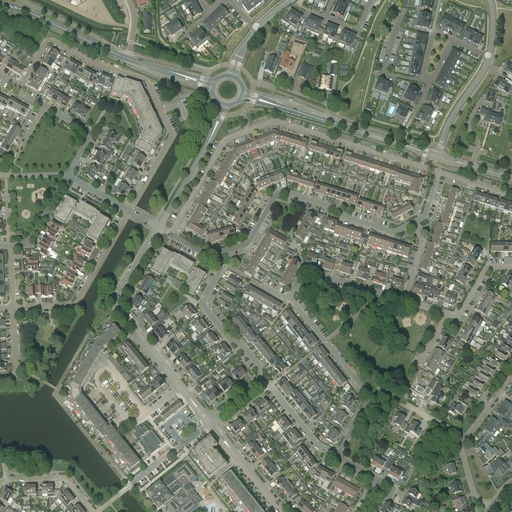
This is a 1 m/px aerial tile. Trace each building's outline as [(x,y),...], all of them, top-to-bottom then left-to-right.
[(188,9),(196,5),(193,0),(183,5),(186,11),(188,10),(188,9)] [(262,0),(250,0),(242,7),(248,14),(264,2),(262,0)] [(336,8),(347,13),(345,12),(348,7),(350,8),(351,4),(345,2),(344,5),(338,2),(336,8)] [(433,4),(420,2),(418,7),(416,7),(415,10),(418,11),(424,12),(425,9),(432,11),(433,4)] [(196,5),(188,9),(188,10),(190,14),(199,10),(196,5)] [(216,11),(224,19),(223,20),(225,22),(227,20),(225,18),(228,14),(221,7),(216,11)] [(347,13),(336,8),(333,13),(339,16),(337,19),(343,22),(347,13)] [(199,10),(190,14),(189,15),(191,20),(201,14),(199,10)] [(224,19),(216,11),(212,16),(219,23),(223,20),(224,19)] [(289,25),(296,14),(291,11),(289,13),(287,12),(281,20),(289,25)] [(424,12),(418,11),(417,16),(419,17),(419,20),(417,20),(429,23),(430,23),(429,23),(431,17),(423,15),(424,12)] [(296,14),(289,25),(297,30),(301,25),(298,23),(302,18),(296,14)] [(219,23),(212,16),(207,20),(215,28),(214,29),(216,31),(218,29),(216,27),(219,23)] [(449,19),(444,16),(439,25),(444,28),(449,19)] [(151,24),(152,24),(151,17),(149,17),(143,17),(143,24),(143,32),(151,32),(151,24)] [(171,24),(177,33),(182,30),(179,24),(181,23),(178,17),(175,19),(176,21),(171,24)] [(311,32),(316,20),(310,17),(307,23),(304,22),(302,28),(311,32)] [(454,22),(449,19),(444,28),(450,31),(454,22)] [(215,28),(207,20),(202,24),(210,32),(214,29),(215,28)] [(319,36),(322,29),(319,28),(321,22),(316,20),(311,32),(319,36)] [(429,23),(417,20),(415,26),(414,26),(414,29),(420,31),(421,28),(428,29),(429,23)] [(177,33),(171,24),(170,22),(162,28),(167,36),(170,34),(172,37),(177,33)] [(459,24),(454,22),(450,31),(455,33),(459,24)] [(464,27),(459,24),(455,33),(460,36),(464,27)] [(328,39),(333,27),(327,25),(325,31),(322,29),(319,36),(323,37),(323,35),(328,37),(327,39),(328,39)] [(337,43),(339,37),(335,35),(338,29),(333,27),(328,39),(337,43)] [(463,38),(468,41),(473,31),(468,29),(463,38)] [(195,35),(203,45),(207,41),(209,43),(212,41),(206,34),(203,36),(199,31),(195,35)] [(346,46),(350,34),(344,31),(341,37),(339,37),(337,43),(346,46)] [(468,41),(473,44),(478,34),(477,33),(473,31),(468,41)] [(350,34),(346,46),(354,50),(358,41),(354,39),(355,36),(350,34)] [(473,44),(478,46),(483,37),(479,34),(478,34),(473,44)] [(203,45),(195,35),(190,39),(192,41),(189,43),(193,48),(196,46),(198,49),(203,45)] [(295,38),(294,43),(305,47),(307,41),(295,38)] [(282,53),(283,53),(286,45),(280,43),(277,51),(278,51),(275,59),(269,56),(266,63),(267,63),(264,71),(272,74),(275,67),(276,67),(282,53)] [(48,55),(56,59),(59,54),(51,50),(48,55)] [(450,55),(458,59),(461,54),(453,50),(450,55)] [(0,64),(1,65),(2,64),(4,65),(9,58),(6,56),(7,55),(2,52),(0,55),(0,64)] [(291,71),(295,63),(288,60),(290,54),(285,52),(279,66),(291,71)] [(46,59),(53,64),(56,59),(48,55),(46,59)] [(447,60),(456,64),(458,59),(450,55),(447,60)] [(7,67),(6,68),(11,71),(15,63),(16,62),(9,58),(4,65),(7,67)] [(47,67),(46,69),(53,73),(54,70),(53,70),(56,65),(53,64),(46,59),(43,64),(47,67)] [(445,65),(453,69),(456,64),(447,60),(445,65)] [(63,68),(66,70),(65,71),(70,73),(76,64),(71,61),(69,65),(66,63),(63,68)] [(15,63),(11,71),(16,74),(20,66),(15,63)] [(76,75),(78,77),(81,71),(79,70),(81,67),(76,64),(70,73),(75,76),(76,75)] [(312,68),(303,64),(300,71),(303,73),(301,78),(308,81),(312,68)] [(442,70),(451,74),(453,69),(445,65),(442,70)] [(25,69),(20,66),(16,74),(20,77),(25,69)] [(45,71),(41,69),(38,73),(45,78),(48,73),(51,75),(53,73),(46,69),(45,71)] [(78,77),(76,79),(79,81),(80,79),(85,82),(90,72),(85,69),(84,73),(81,71),(78,77)] [(440,75),(448,79),(451,74),(442,70),(440,75)] [(93,85),(96,80),(93,78),(95,75),(90,72),(85,82),(90,84),(93,85)] [(35,78),(43,82),(45,78),(38,73),(35,78)] [(95,84),(98,85),(103,87),(107,76),(101,75),(100,78),(97,78),(95,83),(95,84)] [(437,80),(445,84),(448,79),(440,75),(437,80)] [(112,88),(113,83),(111,82),(112,78),(107,76),(103,87),(108,89),(109,88),(112,88)] [(330,90),(332,78),(320,76),(318,88),(330,90)] [(32,83),(40,87),(42,88),(44,83),(43,83),(43,82),(35,78),(32,83)] [(149,155),(162,132),(141,86),(135,84),(117,78),(112,93),(129,99),(144,132),(135,147),(149,155)] [(511,89),(511,83),(506,79),(504,83),(499,79),(495,86),(507,93),(510,88),(511,89)] [(385,82),(379,80),(377,83),(374,82),(372,88),(375,89),(374,93),(380,95),(385,82)] [(435,85),(443,89),(445,84),(437,80),(435,85)] [(136,81),(135,84),(141,86),(143,90),(144,89),(146,89),(144,83),(136,81)] [(388,101),(391,92),(388,91),(390,84),(385,82),(380,95),(385,97),(385,100),(388,101)] [(40,87),(32,83),(30,88),(37,92),(40,87)] [(404,92),(416,98),(419,92),(413,89),(414,86),(409,83),(404,92)] [(58,90),(53,87),(51,90),(47,98),(52,100),(56,93),(58,90)] [(430,96),(441,102),(444,97),(445,97),(447,94),(441,91),(439,94),(433,91),(430,96)] [(493,103),(496,93),(489,91),(486,101),(493,103)] [(407,100),(413,104),(416,98),(404,92),(400,100),(405,103),(407,100)] [(56,103),(61,95),(56,93),(52,100),(56,103)] [(61,95),(56,103),(61,106),(65,98),(61,95)] [(432,108),(438,111),(439,108),(437,107),(439,102),(441,102),(430,96),(427,102),(433,105),(432,108)] [(71,105),(74,100),(72,99),(71,98),(70,101),(65,98),(61,106),(66,108),(68,104),(71,105)] [(9,101),(4,99),(0,106),(5,108),(6,106),(9,101)] [(9,101),(6,106),(11,109),(15,102),(10,99),(9,101)] [(81,104),(77,101),(74,100),(71,105),(74,107),(71,111),(76,114),(80,106),(81,104)] [(15,111),(19,104),(15,102),(11,109),(15,111)] [(14,112),(16,113),(16,112),(20,114),(24,107),(19,104),(15,111),(14,112)] [(408,108),(400,104),(398,108),(399,108),(395,115),(405,120),(409,113),(406,112),(408,108)] [(81,105),(80,106),(76,114),(81,117),(85,109),(85,108),(85,106),(82,105),(81,105)] [(28,109),(24,107),(20,114),(24,116),(28,109)] [(421,113),(434,120),(434,119),(431,118),(434,113),(436,114),(438,111),(432,108),(431,111),(424,108),(421,113)] [(500,125),(503,118),(491,114),(490,113),(490,110),(482,108),(480,114),(486,116),(485,121),(489,122),(500,125)] [(85,109),(81,117),(85,120),(90,112),(85,109)] [(423,125),(431,129),(433,126),(431,125),(434,120),(421,113),(418,119),(425,122),(423,125)] [(10,131),(17,135),(20,130),(13,126),(10,131)] [(17,135),(10,131),(8,135),(15,139),(17,135)] [(117,134),(116,136),(109,132),(106,137),(115,142),(118,144),(122,136),(117,134)] [(234,147),(230,154),(236,158),(238,160),(241,155),(261,148),(261,149),(264,148),(264,146),(274,142),(279,144),(279,141),(281,134),(274,132),(234,147)] [(15,139),(8,135),(5,140),(12,144),(15,139)] [(103,142),(112,147),(115,148),(116,147),(113,144),(115,142),(106,137),(103,142)] [(12,144),(5,140),(3,144),(10,148),(12,144)] [(0,142),(0,155),(4,156),(6,152),(7,153),(10,148),(3,144),(0,142)] [(112,157),(114,154),(112,153),(113,152),(110,149),(112,147),(103,142),(101,147),(107,150),(106,153),(111,156),(112,157)] [(95,156),(107,163),(111,156),(106,153),(105,155),(98,151),(95,156)] [(145,159),(142,157),(144,154),(138,151),(137,154),(136,153),(133,158),(143,164),(145,159)] [(229,154),(226,158),(233,163),(236,158),(230,154),(229,154)] [(92,161),(99,165),(98,167),(103,170),(107,163),(95,156),(92,161)] [(130,166),(135,169),(137,167),(140,168),(143,164),(133,158),(130,163),(131,164),(130,166)] [(226,158),(223,163),(231,167),(233,163),(226,158)] [(228,172),(231,167),(223,163),(221,168),(228,172)] [(87,170),(95,175),(97,173),(100,174),(103,170),(98,167),(97,170),(90,166),(87,170)] [(125,173),(134,178),(137,173),(134,171),(135,169),(130,166),(129,168),(128,168),(125,173)] [(221,168),(218,172),(225,177),(228,172),(221,168)] [(93,180),(96,182),(97,180),(94,178),(95,175),(87,170),(84,175),(93,180)] [(218,172),(215,177),(223,181),(225,177),(218,172)] [(281,172),(276,174),(279,182),(284,180),(281,172)] [(397,172),(396,177),(395,177),(394,181),(411,186),(409,193),(419,196),(424,180),(397,172)] [(122,181),(127,184),(128,181),(132,183),(134,178),(125,173),(122,178),(123,178),(122,181)] [(276,174),(271,176),(274,184),(279,182),(276,174)] [(271,176),(266,178),(269,186),(274,184),(271,176)] [(215,177),(212,182),(218,185),(217,185),(220,186),(223,181),(215,177)] [(266,178),(261,180),(264,188),(269,186),(266,178)] [(259,190),(264,188),(261,180),(256,182),(259,190)] [(117,187),(126,193),(129,188),(125,186),(127,184),(122,181),(120,183),(119,183),(117,187)] [(210,181),(207,185),(215,189),(217,185),(218,185),(212,182),(210,181)] [(207,185),(205,190),(212,194),(215,189),(207,185)] [(120,198),(121,196),(123,198),(126,193),(117,187),(114,186),(110,192),(120,198)] [(247,193),(254,197),(257,192),(250,188),(247,193)] [(205,190),(202,195),(209,199),(212,194),(205,190)] [(254,197),(247,193),(244,198),(252,202),(254,197)] [(479,203),(481,195),(476,193),(473,201),(479,203)] [(202,195),(199,200),(207,204),(209,199),(202,195)] [(484,205),(487,197),(481,195),(479,203),(484,205)] [(65,224),(77,203),(67,197),(55,218),(65,224)] [(490,207),(492,198),(487,197),(484,205),(490,207)] [(252,202),(244,198),(241,203),(249,207),(252,202)] [(492,198),(490,207),(495,208),(498,200),(492,198)] [(197,204),(199,206),(204,209),(204,208),(207,204),(199,200),(197,204)] [(236,206),(239,207),(241,209),(248,213),(249,213),(246,211),(249,207),(241,203),(239,201),(236,206)] [(503,211),(506,203),(500,201),(498,209),(503,211)] [(409,202),(404,204),(408,212),(413,209),(409,202)] [(98,243),(110,221),(100,216),(102,213),(97,211),(97,212),(81,203),(75,213),(91,222),(93,218),(97,220),(88,237),(98,243)] [(399,207),(403,214),(408,212),(404,204),(399,207)] [(208,210),(204,208),(204,209),(199,206),(185,230),(200,238),(205,229),(199,226),(208,210)] [(394,209),(398,217),(403,214),(399,207),(394,209)] [(241,209),(238,213),(246,217),(248,213),(241,209)] [(398,217),(394,209),(389,212),(393,220),(398,217)] [(246,217),(238,213),(236,218),(243,222),(246,217)] [(314,223),(317,224),(320,220),(317,218),(309,213),(306,218),(314,223)] [(243,222),(236,218),(233,223),(240,227),(243,222)] [(303,223),(312,228),(314,223),(306,218),(303,223)] [(330,230),(332,220),(327,219),(324,228),(330,230)] [(334,232),(335,232),(337,225),(338,222),(332,220),(330,230),(335,231),(334,232)] [(82,236),(86,229),(72,221),(68,228),(82,236)] [(49,228),(58,233),(60,230),(62,231),(64,227),(57,223),(55,225),(52,223),(49,228)] [(300,227),(309,232),(312,228),(303,223),(300,227)] [(335,232),(334,232),(334,234),(339,236),(342,226),(337,225),(335,232)] [(344,237),(347,228),(342,226),(339,236),(344,237)] [(298,232),(306,237),(309,232),(300,227),(298,232)] [(48,238),(55,242),(58,238),(56,237),(58,233),(49,228),(46,234),(50,235),(48,238)] [(347,228),(344,237),(349,239),(352,230),(347,228)] [(255,254),(263,258),(264,259),(273,243),(283,249),(285,246),(288,241),(269,230),(255,254)] [(355,241),(358,231),(352,230),(349,239),(355,241)] [(362,235),(363,233),(358,231),(355,241),(360,242),(359,244),(363,245),(365,236),(362,235)] [(298,240),(300,240),(303,242),(306,237),(298,232),(295,237),(294,239),(297,245),(300,244),(298,240)] [(369,235),(368,237),(365,236),(363,245),(366,246),(366,244),(372,246),(374,236),(369,235)] [(377,247),(380,238),(374,236),(372,246),(377,247)] [(41,244),(49,249),(51,245),(53,246),(55,242),(48,238),(47,240),(44,238),(41,244)] [(382,249),(385,240),(380,238),(377,247),(382,249)] [(83,248),(92,253),(95,248),(91,246),(93,243),(86,239),(83,243),(85,244),(83,248)] [(387,251),(390,241),(385,240),(382,249),(387,251)] [(390,241),(387,251),(392,252),(395,243),(390,241)] [(397,254),(400,244),(395,243),(392,252),(397,254)] [(49,249),(41,244),(38,249),(41,251),(39,253),(47,257),(49,253),(47,252),(49,249)] [(400,244),(397,254),(402,256),(405,246),(400,244)] [(411,248),(405,246),(402,256),(408,257),(411,248)] [(77,254),(84,258),(86,256),(89,258),(92,253),(83,248),(81,251),(79,250),(77,254)] [(472,253),(479,257),(482,252),(474,248),(472,253)] [(189,275),(193,267),(194,265),(179,256),(179,255),(175,253),(173,255),(164,250),(152,271),(161,277),(171,260),(175,262),(173,266),(189,275)] [(274,263),(280,251),(278,250),(271,261),(274,263)] [(309,252),(308,254),(306,264),(306,263),(311,264),(314,253),(314,254),(309,252)] [(321,260),(323,254),(320,253),(319,255),(314,253),(311,264),(310,265),(311,265),(311,264),(316,266),(315,267),(316,267),(318,259),(321,260)] [(467,256),(467,257),(469,258),(476,262),(479,257),(472,253),(471,254),(469,253),(467,256)] [(74,263),(83,268),(86,263),(83,261),(84,258),(77,254),(74,259),(76,260),(74,263)] [(255,254),(252,259),(260,263),(263,258),(255,254)] [(322,261),(325,261),(322,269),(323,269),(323,268),(327,270),(327,271),(330,261),(325,260),(327,255),(324,254),(322,261)] [(28,265),(38,264),(38,260),(40,260),(40,255),(31,256),(32,259),(28,259),(28,265)] [(345,259),(344,258),(341,257),(339,264),(342,265),(339,273),(340,273),(340,272),(345,273),(344,274),(347,265),(345,264),(345,259)] [(337,265),(339,259),(336,258),(335,263),(330,261),(327,271),(328,270),(332,271),(332,272),(335,265),(337,265)] [(476,262),(469,258),(466,263),(473,267),(476,262)] [(252,259),(250,263),(257,268),(260,263),(252,259)] [(290,265),(297,269),(300,264),(293,260),(290,265)] [(355,269),(357,262),(354,261),(352,266),(347,265),(344,274),(345,274),(345,273),(349,275),(349,276),(352,268),(355,269)] [(68,269),(75,274),(77,271),(80,273),(83,268),(74,263),(72,266),(71,265),(68,269)] [(250,263),(247,268),(254,272),(257,268),(250,263)] [(356,269),(358,270),(356,278),(357,277),(361,278),(361,279),(364,270),(359,268),(361,264),(358,263),(356,269)] [(44,273),(44,270),(40,270),(40,268),(38,268),(38,264),(28,265),(28,270),(32,270),(32,273),(44,273)] [(297,269),(290,265),(287,270),(295,274),(297,269)] [(366,281),(368,275),(368,273),(372,274),(374,268),(368,266),(367,271),(364,270),(361,279),(362,278),(366,280),(366,281)] [(461,271),(469,275),(472,270),(464,266),(461,271)] [(252,277),(254,272),(247,268),(244,273),(252,277)] [(378,283),(378,284),(381,275),(376,273),(377,269),(374,268),(372,274),(375,275),(373,283),(373,282),(378,283)] [(74,283),(77,278),(74,276),(75,274),(68,269),(66,274),(67,275),(66,278),(74,283)] [(196,269),(193,274),(203,280),(206,274),(196,269)] [(295,274),(287,270),(285,274),(292,279),(295,274)] [(458,276),(466,280),(469,275),(461,271),(458,276)] [(383,285),(382,286),(383,286),(385,278),(388,279),(390,273),(387,272),(386,275),(385,274),(384,275),(383,276),(381,275),(378,284),(378,285),(378,284),(383,285)] [(389,280),(392,281),(389,288),(390,288),(390,287),(395,289),(394,290),(397,280),(393,279),(394,274),(391,273),(389,280)] [(203,280),(193,274),(190,279),(200,285),(203,280)] [(292,279),(285,274),(282,279),(289,283),(292,279)] [(178,290),(182,283),(168,275),(164,282),(165,282),(166,283),(178,290)] [(466,280),(458,276),(455,281),(463,285),(466,280)] [(511,278),(507,276),(504,281),(502,279),(498,285),(501,287),(502,285),(507,288),(509,285),(508,285),(511,279),(511,278)] [(156,285),(156,283),(154,282),(158,284),(160,280),(156,277),(155,278),(154,278),(153,280),(147,277),(144,282),(152,286),(154,287),(155,286),(156,285)] [(228,281),(227,282),(232,285),(235,280),(230,277),(228,281)] [(74,283),(66,278),(64,281),(62,280),(60,285),(67,289),(68,286),(71,288),(74,283)] [(402,281),(400,280),(400,281),(397,280),(394,290),(395,290),(395,289),(399,290),(399,291),(400,290),(402,291),(404,284),(405,284),(406,279),(403,278),(402,281)] [(200,285),(190,279),(187,284),(197,290),(200,285)] [(289,283),(282,279),(279,284),(286,288),(289,283)] [(229,291),(232,285),(227,282),(228,281),(226,280),(225,282),(226,283),(224,288),(229,291)] [(238,288),(238,287),(241,283),(235,280),(232,285),(238,288)] [(429,282),(430,281),(427,280),(425,285),(420,283),(420,286),(417,296),(422,297),(424,291),(427,292),(429,282)] [(142,287),(149,291),(152,293),(153,291),(150,289),(152,286),(144,282),(142,287)] [(435,291),(436,288),(431,287),(432,283),(429,282),(427,292),(429,292),(427,299),(432,301),(435,291)] [(448,289),(449,289),(450,284),(447,283),(445,288),(442,296),(445,297),(443,304),(448,305),(452,293),(447,292),(448,289)] [(197,290),(187,284),(184,290),(194,295),(197,290)] [(46,288),(47,298),(53,297),(53,294),(55,294),(55,285),(50,285),(50,287),(46,288)] [(239,290),(240,288),(238,287),(238,288),(232,285),(229,291),(235,294),(237,289),(239,290)] [(420,286),(417,285),(417,286),(414,285),(412,294),(417,296),(420,286)] [(38,294),(38,286),(33,286),(33,288),(29,288),(29,298),(35,298),(35,294),(38,294)] [(38,286),(38,294),(41,294),(41,298),(47,298),(46,288),(43,288),(43,286),(38,286)] [(143,297),(148,300),(149,300),(150,298),(146,296),(149,291),(142,287),(139,291),(145,295),(143,297)] [(249,297),(253,289),(249,287),(244,294),(249,297)] [(437,302),(440,296),(442,296),(445,288),(442,287),(440,293),(435,291),(432,301),(437,302)] [(254,300),(258,292),(253,289),(249,297),(254,300)] [(497,297),(496,297),(497,294),(491,291),(490,294),(488,292),(485,297),(494,302),(497,297)] [(258,303),(260,300),(263,295),(258,292),(254,300),(258,303)] [(221,298),(221,299),(226,302),(229,296),(224,293),(221,298)] [(453,307),(457,295),(452,293),(448,305),(453,307)] [(263,305),(266,300),(268,297),(263,295),(260,300),(258,303),(263,305)] [(231,305),(232,304),(235,299),(229,296),(226,302),(231,305)] [(133,301),(141,306),(143,301),(147,303),(149,300),(148,300),(143,297),(142,300),(136,297),(133,301)] [(223,307),(226,302),(221,299),(221,298),(220,297),(218,299),(220,300),(218,304),(223,307)] [(268,308),(272,300),(268,297),(266,300),(263,305),(268,308)] [(482,302),(491,307),(494,302),(485,297),(482,302)] [(272,311),(277,303),(272,300),(268,308),(272,311)] [(141,306),(133,301),(130,306),(138,311),(141,306)] [(226,302),(223,307),(228,310),(231,306),(233,307),(234,305),(232,304),(231,305),(226,302)] [(480,306),(489,312),(491,307),(482,302),(480,306)] [(277,303),(272,311),(277,313),(282,306),(277,303)] [(181,313),(183,312),(186,316),(194,309),(190,305),(186,309),(184,307),(179,310),(181,313)] [(489,312),(480,306),(477,311),(486,316),(489,312)] [(154,311),(152,309),(148,311),(147,313),(149,315),(144,319),(147,323),(154,318),(150,314),(154,311)] [(192,317),(197,314),(194,309),(186,316),(189,320),(188,321),(190,323),(194,320),(192,317)] [(285,321),(292,315),(289,311),(282,316),(285,321)] [(233,318),(235,321),(232,323),(236,327),(245,320),(241,315),(239,313),(233,318)] [(285,321),(289,325),(296,319),(292,315),(285,321)] [(471,321),(480,326),(483,322),(474,316),(471,321)] [(151,328),(156,324),(158,326),(163,322),(161,320),(157,322),(154,318),(147,323),(151,328)] [(289,325),(287,326),(290,331),(299,323),(296,319),(289,325)] [(202,320),(197,323),(195,321),(191,325),(193,327),(197,331),(198,330),(197,330),(205,324),(202,320)] [(246,326),(248,324),(245,320),(236,327),(239,331),(246,326)] [(468,326),(477,331),(480,326),(471,321),(468,326)] [(158,337),(165,331),(161,327),(165,324),(163,322),(158,326),(160,328),(154,332),(158,337)] [(113,424),(109,427),(108,428),(82,395),(81,389),(103,353),(104,354),(107,352),(105,349),(122,335),(113,323),(111,325),(112,327),(107,331),(105,329),(101,333),(103,334),(97,339),(96,337),(94,339),(95,341),(94,342),(91,346),(89,345),(88,347),(90,348),(86,354),(84,353),(82,357),(84,359),(81,365),(78,363),(76,368),(78,369),(75,375),(72,374),(70,378),(72,379),(69,386),(66,384),(65,387),(71,390),(72,396),(66,400),(68,402),(70,401),(74,406),(72,408),(75,412),(77,410),(82,416),(80,417),(83,421),(85,420),(89,425),(87,426),(90,430),(92,429),(97,434),(95,436),(97,438),(99,436),(103,441),(105,440),(109,445),(108,447),(111,451),(113,449),(117,455),(115,456),(118,460),(120,459),(125,464),(123,466),(126,470),(128,468),(130,471),(129,472),(130,474),(142,465),(114,430),(116,428),(113,424)] [(299,323),(290,331),(293,335),(302,328),(299,323)] [(204,332),(209,328),(205,324),(197,330),(198,330),(201,334),(199,335),(201,338),(206,334),(204,332)] [(249,330),(246,326),(239,331),(242,335),(249,330)] [(466,331),(475,336),(477,331),(468,326),(466,331)] [(251,328),(249,330),(242,335),(246,340),(253,334),(255,332),(251,328)] [(297,339),(298,338),(306,332),(302,328),(293,335),(297,339)] [(161,341),(166,337),(168,339),(173,335),(171,333),(168,336),(165,331),(158,337),(161,341)] [(463,335),(472,340),(475,336),(466,331),(463,335)] [(261,334),(260,334),(258,336),(255,332),(253,334),(246,340),(249,344),(251,342),(256,338),(260,335),(261,334)] [(309,336),(306,332),(298,338),(302,342),(309,336)] [(212,333),(208,336),(206,334),(201,338),(203,340),(205,339),(208,343),(216,337),(212,333)] [(309,336),(302,342),(305,346),(314,339),(311,334),(309,336)] [(260,339),(262,337),(260,335),(256,338),(251,342),(255,347),(262,341),(260,339)] [(472,340),(463,335),(460,340),(462,341),(461,344),(467,348),(469,345),(472,340)] [(169,340),(171,343),(166,347),(169,351),(176,346),(173,342),(176,339),(174,336),(169,340)] [(441,342),(450,347),(452,343),(452,342),(453,340),(447,336),(446,339),(443,337),(441,342)] [(214,345),(219,341),(216,337),(208,343),(211,347),(209,348),(212,351),(214,349),(216,347),(214,345)] [(501,342),(498,347),(502,349),(510,354),(511,350),(511,348),(506,345),(507,342),(508,342),(507,342),(504,340),(499,337),(499,338),(500,339),(499,340),(500,341),(501,342)] [(309,352),(312,350),(311,349),(316,344),(318,346),(319,345),(317,343),(318,343),(314,339),(305,346),(309,352)] [(258,351),(265,345),(262,341),(255,347),(258,351)] [(439,351),(445,354),(446,352),(447,352),(450,347),(441,342),(438,347),(440,348),(439,351)] [(120,346),(122,348),(120,350),(123,354),(125,352),(132,347),(128,343),(124,346),(122,344),(120,346)] [(225,344),(220,348),(218,345),(216,347),(214,349),(216,352),(217,350),(220,354),(228,348),(225,344)] [(261,355),(268,349),(265,345),(258,351),(261,355)] [(180,354),(185,350),(183,347),(180,350),(176,346),(169,351),(173,356),(178,351),(180,354)] [(502,349),(498,347),(496,346),(494,349),(498,351),(495,356),(504,361),(507,356),(500,352),(502,349)] [(132,347),(125,352),(129,356),(135,351),(132,347)] [(318,357),(325,352),(321,347),(314,353),(318,357)] [(220,355),(223,359),(222,360),(224,362),(229,358),(227,356),(231,352),(228,348),(220,354),(220,355)] [(265,359),(272,354),(268,349),(261,355),(265,359)] [(180,365),(187,359),(183,355),(187,352),(185,350),(180,354),(182,356),(177,360),(180,365)] [(437,350),(434,354),(443,360),(446,355),(445,354),(439,351),(437,350)] [(126,358),(129,363),(132,361),(139,355),(135,351),(129,356),(126,358)] [(321,361),(326,357),(326,358),(328,356),(325,352),(318,357),(321,361)] [(268,363),(275,358),(272,354),(265,359),(268,363)] [(431,359),(440,364),(443,360),(434,354),(431,359)] [(135,365),(142,360),(139,355),(132,361),(135,365)] [(280,360),(277,356),(275,358),(268,363),(272,368),(274,366),(273,366),(279,362),(278,362),(280,360)] [(323,367),(330,362),(326,358),(326,357),(321,361),(319,363),(323,367)] [(488,367),(489,366),(490,364),(498,369),(501,363),(492,358),(489,363),(484,360),(482,363),(486,365),(488,367)] [(189,365),(191,367),(196,363),(194,361),(190,363),(187,359),(180,365),(184,369),(189,365)] [(282,359),(280,360),(278,362),(279,362),(273,366),(274,366),(277,370),(286,363),(282,359)] [(428,364),(437,369),(440,364),(431,359),(428,364)] [(142,360),(135,365),(139,369),(145,364),(142,360)] [(326,371),(333,366),(330,362),(323,367),(326,371)] [(191,378),(198,372),(194,368),(198,365),(196,363),(191,367),(193,369),(187,374),(191,378)] [(239,366),(234,369),(236,371),(242,378),(246,375),(242,370),(245,368),(240,363),(238,365),(239,366)] [(280,375),(282,373),(283,374),(287,371),(286,370),(289,367),(286,363),(277,370),(280,375)] [(136,371),(138,374),(139,374),(140,374),(141,374),(142,373),(149,368),(145,364),(139,369),(136,371)] [(300,371),(297,373),(299,374),(305,370),(303,368),(301,364),(297,367),(300,371)] [(437,369),(428,364),(426,369),(428,370),(426,372),(433,376),(434,373),(435,374),(437,369)] [(495,370),(489,366),(488,367),(486,365),(484,371),(478,367),(477,370),(481,373),(483,374),(484,371),(492,376),(495,370)] [(329,376),(336,370),(333,366),(326,371),(329,376)] [(333,380),(340,374),(336,370),(329,376),(333,380)] [(227,373),(231,379),(234,377),(237,382),(242,378),(236,371),(232,375),(229,371),(229,372),(227,373)] [(201,380),(206,376),(204,374),(201,377),(198,372),(191,378),(194,382),(200,378),(201,380)] [(226,377),(221,380),(223,382),(229,389),(233,385),(229,381),(231,379),(227,373),(225,375),(226,377)] [(471,377),(475,380),(477,381),(479,378),(487,383),(490,377),(483,374),(481,373),(478,378),(476,376),(475,378),(472,376),(471,377)] [(336,384),(343,378),(340,374),(333,380),(336,384)] [(164,384),(159,378),(158,376),(153,379),(155,381),(160,388),(164,384)] [(278,382),(279,383),(277,385),(281,389),(288,383),(283,378),(278,382)] [(343,378),(336,384),(340,388),(347,383),(343,378)] [(152,384),(149,379),(147,380),(156,391),(160,388),(155,381),(152,384)] [(147,380),(145,381),(147,383),(149,386),(146,388),(152,395),(156,391),(147,380)] [(214,380),(212,382),(218,389),(220,388),(224,392),(229,389),(223,382),(219,386),(214,380)] [(481,390),(484,385),(477,381),(475,380),(472,385),(467,382),(465,384),(469,387),(471,388),(473,385),(481,390)] [(209,384),(214,389),(210,393),(215,399),(220,396),(216,391),(218,389),(212,382),(209,384)] [(288,383),(281,389),(284,393),(291,388),(291,387),(288,383)] [(417,395),(424,399),(425,395),(428,397),(432,390),(427,387),(425,390),(421,388),(423,386),(418,383),(412,395),(416,397),(417,395)] [(431,402),(438,406),(443,396),(440,394),(443,389),(437,385),(431,396),(434,397),(431,402)] [(140,386),(139,387),(140,389),(148,398),(152,395),(146,388),(144,390),(140,386)] [(293,386),(291,387),(291,388),(284,393),(288,398),(290,396),(289,396),(297,390),(293,386)] [(469,387),(468,390),(466,388),(463,393),(467,396),(468,393),(475,397),(478,392),(471,388),(469,387)] [(299,388),(297,390),(289,396),(290,396),(293,400),(302,393),(299,388)] [(148,398),(140,389),(139,390),(141,393),(138,395),(143,401),(148,398)] [(207,398),(211,403),(215,399),(210,393),(207,395),(205,392),(203,394),(203,393),(202,393),(201,392),(198,395),(203,401),(207,398)] [(345,395),(347,396),(344,401),(353,406),(356,401),(351,398),(352,395),(347,392),(345,395)] [(302,393),(293,400),(296,404),(306,397),(302,393)] [(306,397),(296,404),(300,409),(309,401),(306,397)] [(160,415),(165,421),(183,406),(178,400),(160,415)] [(275,408),(269,401),(267,403),(264,400),(260,403),(266,410),(268,413),(268,412),(272,409),(272,410),(275,408)] [(310,407),(312,405),(309,401),(300,409),(303,413),(310,407)] [(338,407),(343,411),(345,408),(350,411),(353,406),(344,401),(341,406),(339,405),(338,407)] [(462,415),(467,407),(458,401),(456,405),(452,403),(447,411),(454,415),(456,412),(462,415)] [(511,406),(505,402),(501,408),(507,412),(510,414),(511,411),(511,410),(511,409),(511,406)] [(259,415),(261,414),(266,410),(260,403),(255,407),(256,407),(254,409),(259,415)] [(310,407),(303,413),(306,417),(316,409),(313,411),(310,407)] [(335,416),(344,421),(347,416),(342,413),(343,411),(338,407),(336,410),(338,411),(335,416)] [(503,418),(507,412),(501,408),(497,413),(499,415),(497,418),(510,426),(511,424),(509,423),(510,422),(503,418)] [(260,417),(259,415),(254,409),(252,410),(247,413),(253,420),(255,419),(257,420),(260,417)] [(319,413),(316,409),(306,417),(310,421),(312,419),(314,422),(321,416),(319,414),(319,413)] [(243,417),(241,419),(247,425),(248,424),(253,420),(247,413),(243,417)] [(397,418),(396,421),(394,424),(401,427),(406,418),(397,413),(394,417),(397,418)] [(335,426),(336,423),(341,426),(344,421),(335,416),(334,419),(332,418),(329,423),(335,426)] [(280,417),(275,421),(272,423),(278,430),(288,422),(284,418),(282,419),(280,417)] [(499,428),(500,428),(502,427),(503,426),(508,430),(511,428),(511,427),(510,427),(510,426),(497,418),(496,421),(492,418),(488,424),(497,430),(499,428)] [(245,427),(247,425),(241,419),(239,420),(235,423),(240,431),(245,427)] [(278,430),(283,436),(291,430),(289,428),(291,427),(288,422),(278,430)] [(404,431),(409,434),(410,432),(418,436),(421,431),(418,430),(420,426),(412,422),(409,427),(407,426),(404,431)] [(241,432),(240,431),(235,423),(230,427),(233,430),(230,432),(235,437),(241,432)] [(494,429),(497,431),(497,430),(488,424),(484,430),(490,434),(494,429)] [(336,429),(329,425),(326,429),(330,431),(328,434),(337,439),(340,434),(335,431),(336,429)] [(137,441),(149,431),(144,426),(141,428),(139,426),(133,430),(136,433),(133,435),(137,441)] [(294,430),(293,432),(291,430),(283,436),(288,443),(298,435),(294,430)] [(145,437),(154,449),(157,446),(159,445),(159,446),(162,444),(152,431),(145,437)] [(320,439),(321,440),(327,444),(329,442),(334,444),(337,439),(328,434),(326,439),(323,437),(321,436),(320,439)] [(301,443),(300,441),(301,439),(298,435),(288,443),(293,449),(301,443)] [(484,444),(480,449),(484,454),(490,449),(488,447),(490,446),(487,443),(490,439),(485,436),(481,441),(484,444)] [(154,449),(145,437),(138,442),(144,450),(143,451),(145,453),(148,454),(149,453),(150,455),(159,449),(157,446),(154,449)] [(217,446),(210,437),(189,454),(209,479),(227,465),(214,449),(217,446)] [(248,446),(247,447),(251,452),(258,446),(255,442),(257,439),(255,437),(247,444),(248,446)] [(258,446),(251,452),(254,456),(261,450),(264,448),(262,447),(260,449),(258,446)] [(302,447),(298,450),(297,448),(291,452),(293,454),(295,453),(299,457),(306,451),(302,447)] [(492,450),(491,448),(490,449),(484,454),(489,459),(495,454),(498,456),(502,452),(500,449),(497,451),(494,448),(492,450)] [(258,460),(259,459),(261,462),(267,457),(269,455),(267,453),(265,455),(261,450),(254,456),(258,460)] [(376,468),(381,459),(377,457),(378,452),(376,450),(371,458),(374,459),(371,465),(376,468)] [(302,462),(309,456),(306,451),(299,457),(302,462)] [(306,466),(313,460),(309,456),(302,462),(306,466)] [(263,464),(261,465),(265,469),(272,463),(267,457),(261,462),(263,464)] [(381,459),(376,468),(381,471),(384,465),(387,467),(391,459),(389,458),(385,462),(381,459)] [(310,475),(314,470),(313,468),(317,465),(313,460),(306,466),(309,471),(307,472),(310,475)] [(388,468),(391,469),(388,475),(393,478),(398,469),(394,467),(395,462),(393,460),(388,468)] [(495,473),(500,468),(496,462),(490,468),(495,473)] [(185,463),(158,485),(158,484),(146,493),(159,509),(165,504),(171,511),(190,511),(198,506),(197,506),(199,505),(199,499),(188,484),(197,477),(185,463)] [(275,468),(278,465),(277,464),(274,466),(272,463),(265,469),(268,473),(275,468)] [(449,476),(456,474),(453,465),(448,466),(447,464),(441,466),(442,470),(447,469),(449,476)] [(507,466),(505,464),(501,468),(500,468),(495,473),(500,478),(508,471),(505,468),(507,466)] [(320,478),(324,470),(319,467),(317,472),(314,470),(310,475),(314,478),(315,475),(320,478)] [(272,478),(273,477),(275,479),(283,473),(281,470),(279,472),(275,468),(268,473),(272,478)] [(398,469),(393,478),(398,481),(401,475),(404,477),(409,469),(406,468),(402,472),(398,469)] [(325,481),(329,473),(324,470),(320,478),(325,481)] [(263,511),(231,472),(220,481),(222,484),(220,485),(223,489),(225,488),(229,493),(228,495),(231,499),(233,497),(237,503),(235,504),(238,508),(240,507),(244,511),(263,511)] [(329,484),(327,488),(330,489),(331,487),(334,482),(332,480),(334,476),(329,473),(325,481),(329,484)] [(288,481),(286,478),(284,477),(284,478),(282,475),(276,480),(278,482),(276,484),(280,488),(281,487),(288,482),(288,481)] [(338,478),(333,486),(331,490),(333,491),(335,487),(338,489),(343,481),(338,478)] [(337,491),(336,494),(341,496),(349,484),(343,481),(338,489),(342,492),(341,493),(337,491)] [(454,495),(462,492),(459,482),(455,484),(454,481),(446,483),(448,489),(451,488),(454,495)] [(284,491),(293,484),(292,483),(292,482),(290,484),(288,482),(281,487),(284,491)] [(288,495),(293,491),(294,490),(292,487),(295,485),(293,484),(284,491),(288,495)] [(344,495),(344,494),(345,493),(349,495),(354,487),(349,484),(341,496),(343,497),(344,495)] [(48,497),(53,497),(56,497),(59,491),(57,491),(53,491),(53,485),(47,486),(48,495),(47,495),(48,497)] [(25,498),(25,496),(30,496),(30,486),(24,486),(25,492),(22,492),(22,498),(25,498)] [(36,491),(36,486),(30,486),(30,496),(36,495),(36,498),(39,498),(39,491),(36,491)] [(42,486),(42,491),(39,491),(39,498),(42,498),(42,495),(47,495),(48,495),(47,486),(42,486)] [(352,502),(359,490),(354,487),(349,495),(352,497),(350,501),(352,502)] [(11,489),(10,492),(5,489),(2,494),(12,500),(17,492),(11,489)] [(423,503),(416,499),(419,494),(410,489),(407,494),(412,497),(411,499),(421,505),(422,505),(423,503)] [(62,504),(64,502),(71,496),(68,492),(63,495),(59,491),(56,497),(62,504)] [(292,499),(293,502),(299,497),(297,495),(293,491),(288,495),(286,496),(290,501),(292,499)] [(13,500),(12,500),(2,494),(0,497),(0,499),(4,502),(2,504),(6,506),(9,508),(13,500)] [(64,502),(67,507),(65,508),(67,511),(72,507),(70,504),(75,501),(71,496),(64,502)] [(463,511),(468,510),(464,498),(459,499),(458,496),(451,498),(453,507),(458,506),(460,511),(463,510),(463,511)] [(296,505),(298,507),(297,508),(301,511),(302,511),(307,505),(306,505),(303,502),(303,501),(300,499),(296,505)] [(413,504),(419,508),(420,508),(421,506),(420,505),(421,505),(411,499),(409,502),(404,499),(401,504),(410,510),(413,504)] [(335,503),(339,505),(337,509),(342,511),(346,511),(348,508),(336,501),(335,503)] [(309,502),(306,505),(307,505),(302,511),(303,511),(307,511),(312,508),(309,505),(311,503),(309,502)] [(391,511),(394,507),(385,502),(382,507),(390,511),(391,511)]
